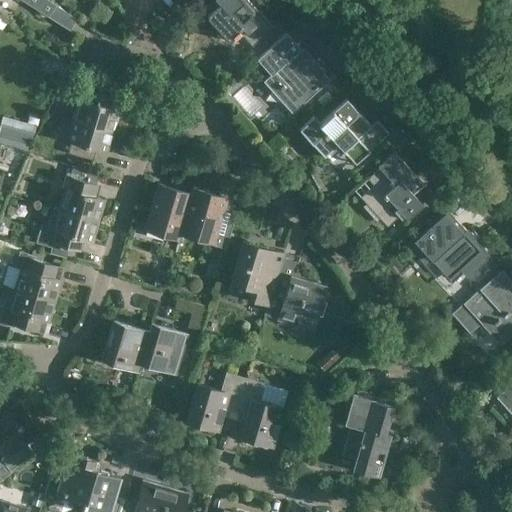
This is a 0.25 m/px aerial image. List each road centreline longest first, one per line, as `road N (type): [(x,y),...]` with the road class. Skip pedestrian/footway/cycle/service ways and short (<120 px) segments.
road 1 (residential): [(485,511),(487,481),(350,266),(209,119)]
road 2 (residential): [(45,362),(94,432),(365,511)]
road 3 (residential): [(511,237),(296,0)]
road 4 (residential): [(209,119),(139,156),(88,327),(45,362)]
road 5 (residential): [(209,119),(166,64),(91,39)]
